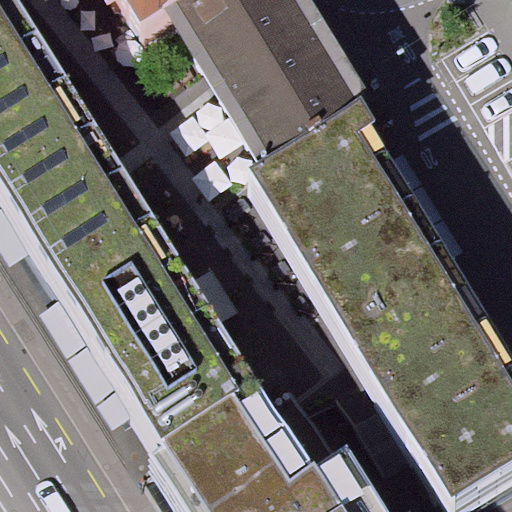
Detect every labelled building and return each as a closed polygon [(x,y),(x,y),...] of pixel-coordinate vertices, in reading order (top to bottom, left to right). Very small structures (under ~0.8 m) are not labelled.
[(0,0),(0,194),(151,450),(256,375),(20,0),(0,0)] [(81,0),(132,85),(169,63),(271,0),(81,0)] [(260,161),(364,100),(318,59),(283,0),(271,0),(169,63),(207,127),(260,161)] [(511,371),(364,100),(260,161),(250,168),(451,510),(511,464),(511,371)] [(344,511),(256,375),(151,450),(189,511),(344,511)]
